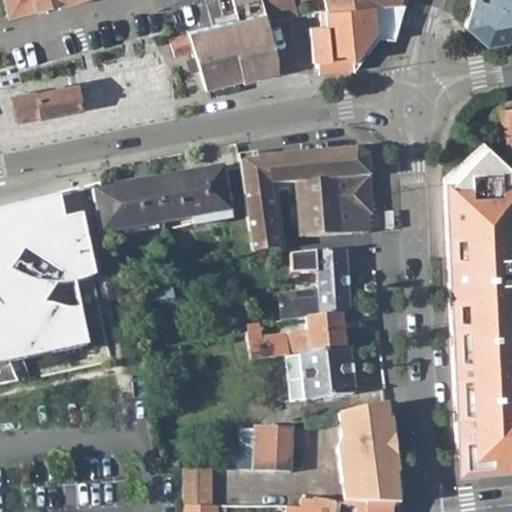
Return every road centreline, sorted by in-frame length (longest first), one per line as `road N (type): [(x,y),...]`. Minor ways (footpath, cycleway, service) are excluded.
road 1 (tertiary): [(426,511),(409,89)]
road 2 (residential): [(318,109),(0,163)]
road 3 (residential): [(125,0),(9,33)]
